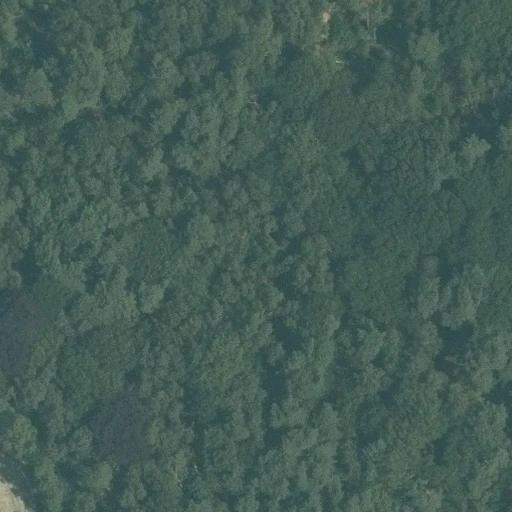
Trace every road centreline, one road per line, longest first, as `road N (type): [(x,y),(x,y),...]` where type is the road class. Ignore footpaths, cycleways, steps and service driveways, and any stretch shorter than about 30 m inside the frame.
road 1 (track): [(0,164),(135,511)]
road 2 (track): [(282,0),(245,26),(0,26)]
